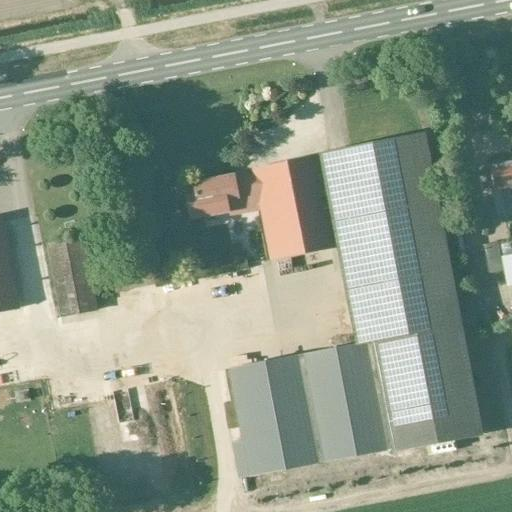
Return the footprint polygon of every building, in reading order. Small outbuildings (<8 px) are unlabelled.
[(392,451),(482,434),(425,137),(315,158),(253,171),(254,177),(234,180),(233,176),(193,184),(195,194),(183,196),(189,222),(229,213),(226,201),(238,199),(237,198),(257,194),(270,261),(338,248),(357,346),(228,371),(242,443),(232,445),(239,480),(392,451)] [(511,202),(509,190),(511,189),(511,162),(489,168),(494,192),(492,192),(497,219),(511,216),(511,202)] [(0,313),(18,310),(0,219),(0,313)] [(61,319),(98,311),(84,239),(47,246),(61,319)] [(498,244),(483,246),(489,276),(505,273),(508,286),(511,285),(511,258),(501,260),(498,244)] [(16,363),(17,373),(47,371),(47,361),(16,363)] [(62,406),(69,431),(92,424),(85,399),(62,406)]
